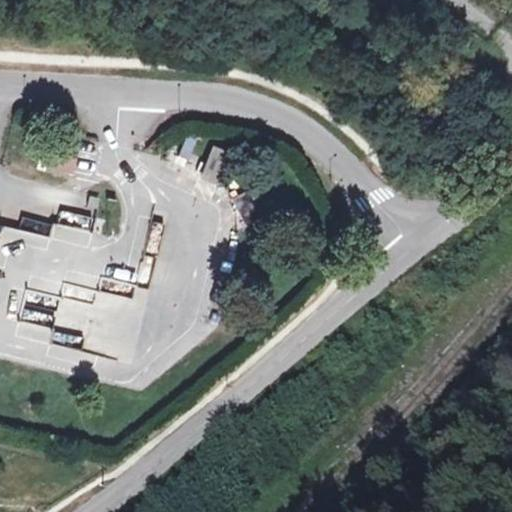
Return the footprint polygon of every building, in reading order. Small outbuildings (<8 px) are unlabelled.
[(69,146),(54,142),(48,169),(69,174),(74,157),(67,156),(69,146)] [(76,147),(69,146),(67,156),(74,157),(76,147)] [(176,151),(171,165),(189,174),(195,160),(176,151)] [(212,152),(200,179),(218,188),(230,161),(212,152)] [(55,224),(50,235),(74,245),(78,235),(55,224)] [(151,288),(155,263),(141,261),(138,286),(151,288)] [(179,350),(154,364),(160,374),(185,361),(179,350)]
